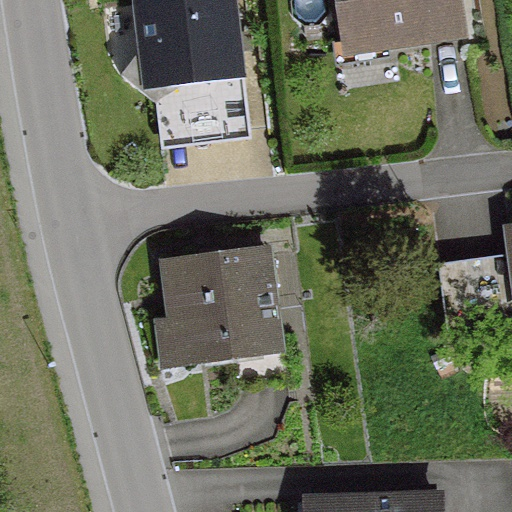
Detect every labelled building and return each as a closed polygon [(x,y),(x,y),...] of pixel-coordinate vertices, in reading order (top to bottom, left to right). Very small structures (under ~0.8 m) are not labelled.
[(242,73),(234,0),(137,0),(146,84),(242,73)] [(458,32),(453,0),(333,0),(341,49),(458,32)] [(511,227),(505,229),(504,225),(485,228),(488,252),(508,249),(511,279),(511,286),(493,289),(496,311),(511,309),(511,227)] [(272,348),(260,254),(163,267),(171,322),(177,321),(182,360),(272,348)] [(432,511),(432,499),(305,503),(305,511),(432,511)]
